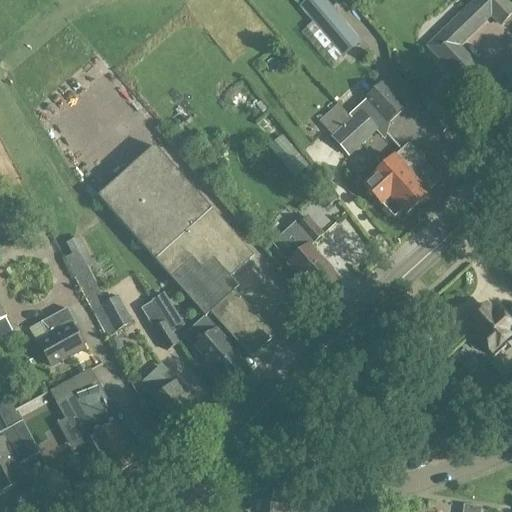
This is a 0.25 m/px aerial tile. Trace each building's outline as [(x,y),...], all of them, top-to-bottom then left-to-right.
[(479,69),(460,48),(491,19),(500,28),(511,16),(511,7),(505,0),(476,0),(427,46),(462,84),(479,69)] [(360,42),(334,11),(316,26),(314,24),(316,22),(302,5),(296,11),(309,26),(306,29),(336,64),(360,42)] [(505,126),(511,119),(511,64),(510,63),(476,95),(505,126)] [(359,113),(350,121),(367,141),(377,132),(382,137),(386,124),(404,107),(383,85),(365,101),(366,102),(357,110),(359,113)] [(319,124),(349,157),(367,141),(350,121),(337,107),(319,124)] [(276,160),(289,148),(281,139),(268,151),(276,160)] [(439,181),(408,147),(383,170),(416,206),(428,196),(425,193),(439,181)] [(254,260),(154,149),(97,200),(204,319),(205,320),(210,316),(221,327),(250,360),(274,339),(234,294),(238,290),(230,281),(254,260)] [(376,163),(363,174),(370,182),(363,188),(393,220),(401,213),(405,217),(416,206),(383,170),(376,163)] [(326,210),(335,202),(324,190),(315,199),(326,210)] [(322,236),(308,221),(293,234),(290,231),(273,246),(298,273),(297,274),(319,298),(338,281),(316,257),(315,258),(307,250),(312,245),(312,246),(322,236)] [(64,260),(106,338),(132,325),(118,299),(106,305),(87,269),(93,266),(78,239),(66,245),(72,256),(64,260)] [(152,302),(152,303),(172,335),(185,328),(164,294),(152,302)] [(152,303),(141,310),(167,353),(179,346),(172,335),(152,303)] [(493,315),(485,307),(467,322),(479,336),(476,339),(479,342),(480,346),(485,348),(494,359),(505,349),(502,345),(511,336),(511,335),(511,327),(498,311),(493,315)] [(48,340),(39,345),(52,368),(85,350),(73,328),(76,326),(67,310),(40,325),(48,340)] [(204,319),(183,337),(205,362),(205,366),(209,371),(213,370),(225,384),(228,382),(231,382),(236,378),(237,374),(244,367),(231,352),(233,350),(216,331),(221,327),(210,316),(205,320),(204,319)] [(175,384),(174,385),(173,383),(175,381),(167,372),(145,393),(176,428),(178,426),(182,427),(188,422),(187,418),(196,410),(182,396),(184,394),(175,384)] [(137,464),(124,440),(127,438),(98,383),(56,405),(66,422),(80,415),(87,429),(102,422),(107,430),(89,440),(109,478),(137,464)] [(18,459),(27,454),(13,427),(0,433),(0,492),(24,479),(16,464),(18,459)] [(320,511),(323,500),(275,493),(272,511),(320,511)]
